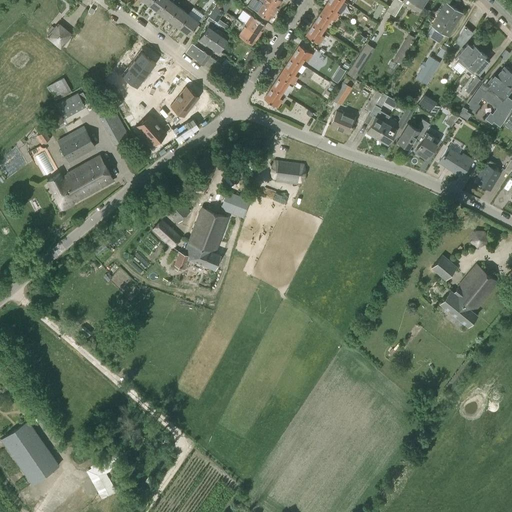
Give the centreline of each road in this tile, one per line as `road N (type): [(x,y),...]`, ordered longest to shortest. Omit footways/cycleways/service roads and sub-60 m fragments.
road 1 (tertiary): [(0,300),(237,103)]
road 2 (tertiary): [(237,103),(511,221)]
road 3 (unclassified): [(237,103),(102,0)]
road 4 (residential): [(237,103),(305,0)]
